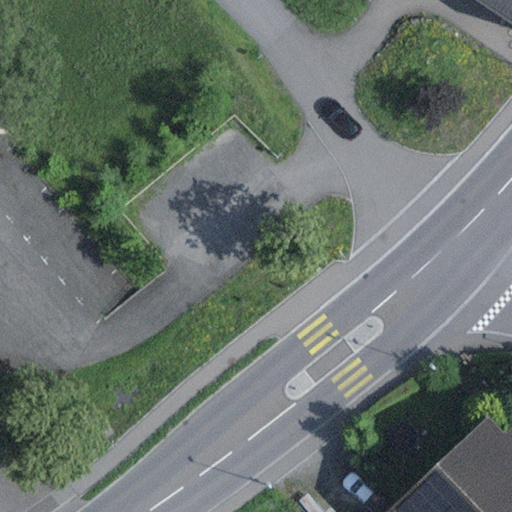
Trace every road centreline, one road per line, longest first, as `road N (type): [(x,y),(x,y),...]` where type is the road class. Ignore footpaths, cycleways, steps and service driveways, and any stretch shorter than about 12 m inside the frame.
road 1 (primary): [(455,242),(340,356),(143,511)]
road 2 (residential): [(244,0),(411,215),(455,242)]
